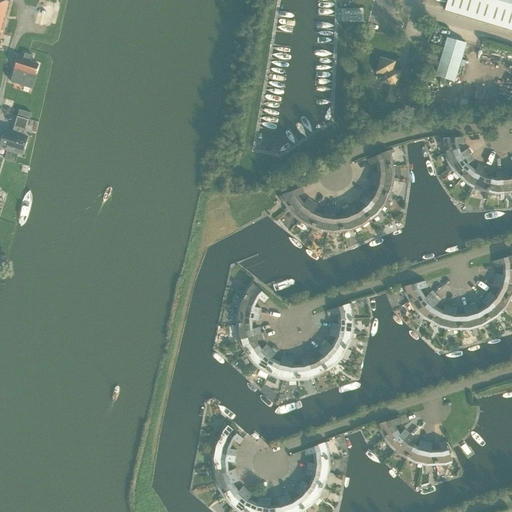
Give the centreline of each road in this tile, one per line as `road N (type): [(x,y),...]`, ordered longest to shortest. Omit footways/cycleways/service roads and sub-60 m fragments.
road 1 (residential): [(511,376),(270,455)]
road 2 (residential): [(293,316),(511,246)]
road 3 (residential): [(309,183),(384,141),(511,124)]
